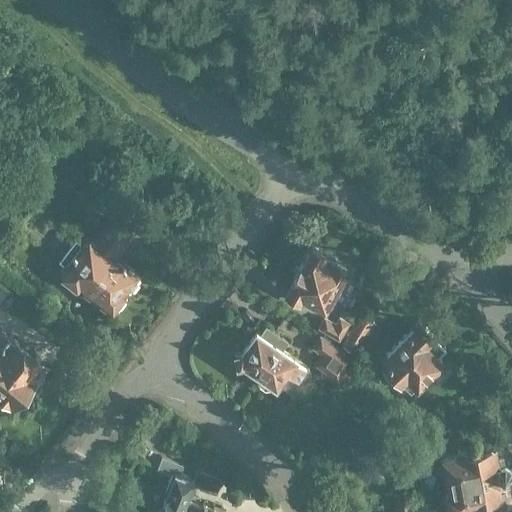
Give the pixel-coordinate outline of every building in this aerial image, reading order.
[(29,152),(38,159),(47,147),(39,140),(29,152)] [(92,296),(110,310),(114,305),(118,306),(123,299),(122,295),(127,288),(131,289),(137,282),(135,278),(139,273),(115,255),(137,225),(117,209),(99,231),(101,233),(96,240),(91,236),(86,236),(61,269),(61,274),(80,288),(80,287),(82,289),(81,293),(88,298),(92,296)] [(302,296),(324,308),(348,265),(312,245),(287,289),(301,298),(302,296)] [(356,321),(342,344),(355,352),(373,321),(373,320),(361,312),(356,321)] [(339,315),(335,321),(324,315),(318,327),(339,339),(350,321),(339,315)] [(387,357),(381,364),(399,383),(400,382),(410,392),(411,390),(443,359),(425,341),(433,333),(423,322),(421,321),(419,319),(417,321),(416,322),(384,354),(387,357)] [(242,351),(236,352),(238,362),(244,361),(261,373),(258,377),(259,382),(265,386),(271,386),(274,381),(276,383),(286,369),(298,377),(306,365),(282,348),(288,340),(265,324),(260,332),(256,330),(242,351)] [(0,401),(4,405),(13,404),(46,363),(0,326),(0,401)] [(315,363),(338,379),(353,357),(320,335),(312,346),(322,353),(315,363)] [(446,509),(453,508),(453,511),(470,511),(469,505),(482,502),(483,511),(498,511),(501,511),(499,499),(510,497),(506,478),(507,478),(510,473),(509,467),(505,464),(503,456),(497,457),(495,448),(469,453),(468,448),(457,450),(458,455),(441,458),(447,489),(442,490),(446,509)] [(187,511),(181,509),(185,499),(193,481),(217,491),(221,479),(197,469),(194,478),(180,472),(183,464),(162,456),(157,469),(171,474),(167,485),(164,484),(156,502),(161,504),(158,511),(187,511)] [(224,511),(203,503),(200,511),(183,504),(185,499),(181,509),(187,511),(224,511)] [(404,511),(403,501),(390,503),(392,511),(384,511),(404,511)]
